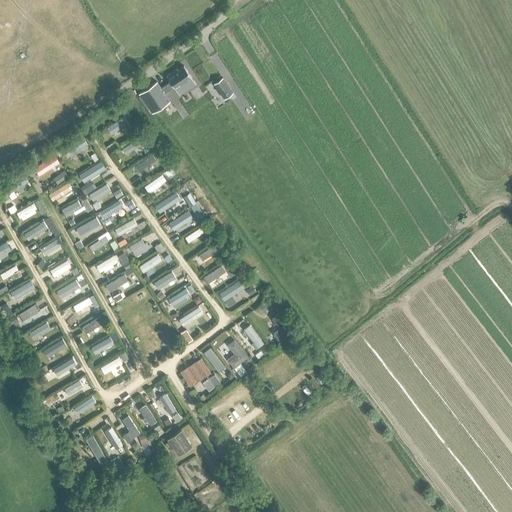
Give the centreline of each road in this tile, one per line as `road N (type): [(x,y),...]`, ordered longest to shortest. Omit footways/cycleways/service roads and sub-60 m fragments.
road 1 (track): [(511,206),(491,206),(391,289),(366,294),(200,34)]
road 2 (unclassified): [(127,86),(244,0)]
